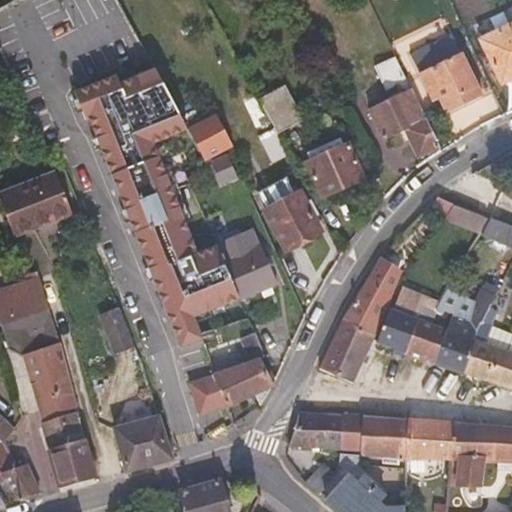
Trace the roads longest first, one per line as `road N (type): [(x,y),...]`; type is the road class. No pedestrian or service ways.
road 1 (residential): [(200,473),(46,57)]
road 2 (residential): [(279,392),(370,241),(470,160),(511,141)]
road 3 (residential): [(279,392),(511,402)]
road 4 (unclassified): [(46,511),(200,473)]
